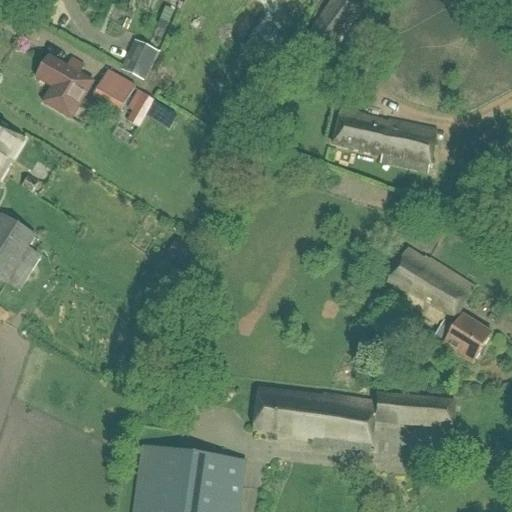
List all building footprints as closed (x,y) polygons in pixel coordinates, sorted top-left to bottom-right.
[(365,12),(348,0),(333,0),(299,47),(325,66),(365,12)] [(159,56),(137,44),(122,73),(144,84),(159,56)] [(68,69),(49,58),(36,80),(52,90),(43,105),(72,122),(94,85),(80,77),(85,68),(72,61),(68,69)] [(351,81),(329,71),(319,91),(341,102),(351,81)] [(135,89),(109,73),(93,100),(119,116),(135,89)] [(437,133),(341,112),(333,147),(382,158),(381,165),(428,175),(437,133)] [(0,182),(25,142),(0,126),(0,182)] [(37,238),(1,217),(0,219),(0,280),(20,293),(42,256),(30,248),(37,238)] [(500,237),(468,224),(462,239),(484,247),(485,253),(492,255),(500,237)] [(428,263),(408,251),(385,289),(406,302),(404,304),(443,328),(436,338),(446,344),(443,348),(474,367),(492,337),(459,316),(475,290),(429,262),(428,263)] [(324,400),(259,392),(254,434),(313,441),(313,448),(371,455),(375,424),(452,432),(456,404),(377,395),(376,403),(324,397),(324,400)] [(239,511),(247,464),(144,449),(134,511),(239,511)]
